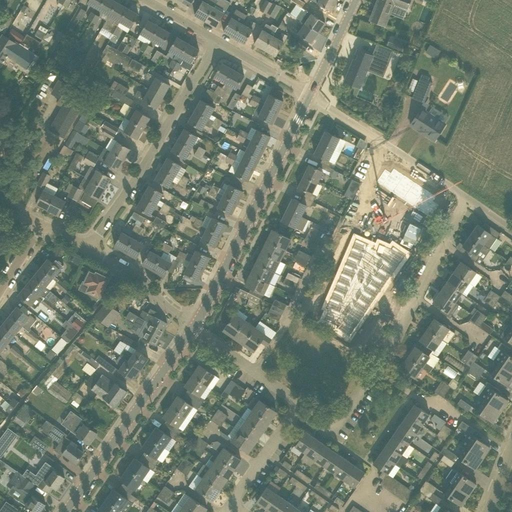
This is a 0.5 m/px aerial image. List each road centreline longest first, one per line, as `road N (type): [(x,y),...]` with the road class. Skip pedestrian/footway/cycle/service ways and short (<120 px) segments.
road 1 (residential): [(466,197),(392,348),(333,428),(300,404)]
road 2 (unclassified): [(194,328),(312,94)]
road 3 (residential): [(90,249),(217,40)]
road 4 (unclassified): [(62,511),(194,328)]
road 5 (residential): [(466,197),(312,94)]
road 6 (residential): [(194,328),(137,277),(90,249)]
road 7 (residential): [(300,404),(194,328)]
road 8 (residential): [(230,504),(300,404)]
